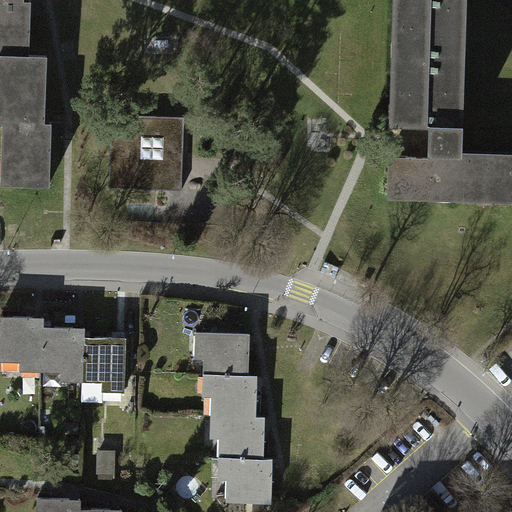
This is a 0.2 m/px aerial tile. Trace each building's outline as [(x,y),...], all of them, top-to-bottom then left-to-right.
[(0,0),(0,117),(1,118),(0,173),(0,180),(48,182),(49,118),(43,118),(44,49),(29,49),(30,0),(0,0)] [(469,0),(397,0),(395,105),(432,106),(431,150),(389,149),(388,194),(511,196),(511,145),(466,144),(469,0)] [(183,117),(111,114),(109,187),(182,190),(183,117)] [(44,314),(0,312),(0,357),(20,358),(19,368),(60,369),(60,378),(82,379),(81,403),(104,404),(104,389),(126,390),(128,334),(85,333),(85,325),(44,323),(44,314)] [(251,330),(196,328),(195,355),(205,355),(204,392),(213,393),(212,433),(220,434),(218,476),(226,476),(225,499),(272,500),(274,453),(265,453),(266,412),(257,412),(258,370),(250,370),(251,330)] [(80,496),(37,495),(36,511),(120,511),(121,507),(80,506),(80,496)]
